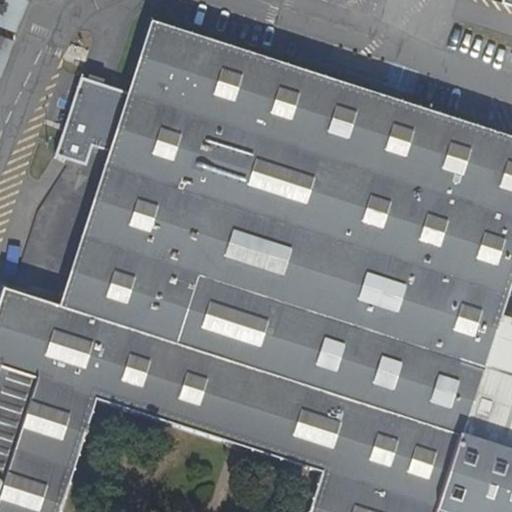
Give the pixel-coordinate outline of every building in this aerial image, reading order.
[(31,0),(6,0),(0,17),(0,25),(17,34),(31,0)] [(128,93),(125,104),(207,130),(406,193),(511,226),(511,137),(354,86),(152,22),(128,93)] [(0,35),(0,76),(3,77),(11,38),(0,35)] [(81,85),(79,89),(88,92),(110,99),(111,94),(81,85)] [(0,511),(511,511),(511,315),(503,312),(511,285),(511,226),(125,104),(110,99),(79,89),(60,154),(90,164),(97,145),(110,149),(58,304),(4,287),(0,298),(0,511)]
